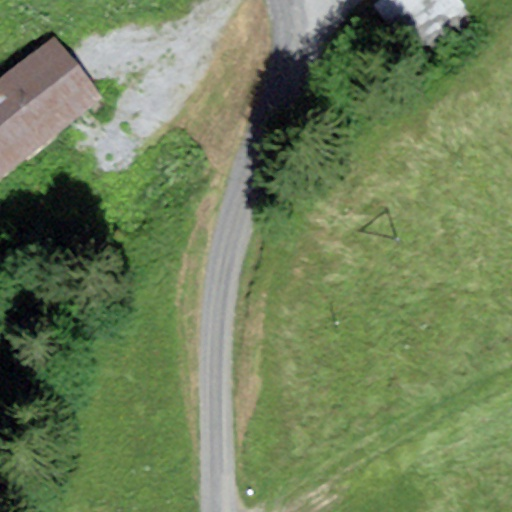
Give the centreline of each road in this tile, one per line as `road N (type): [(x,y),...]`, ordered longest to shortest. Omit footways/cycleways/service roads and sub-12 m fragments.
road 1 (unclassified): [(218,511),(217,318),(239,194),(280,99),(280,0)]
road 2 (track): [(296,511),(511,379)]
